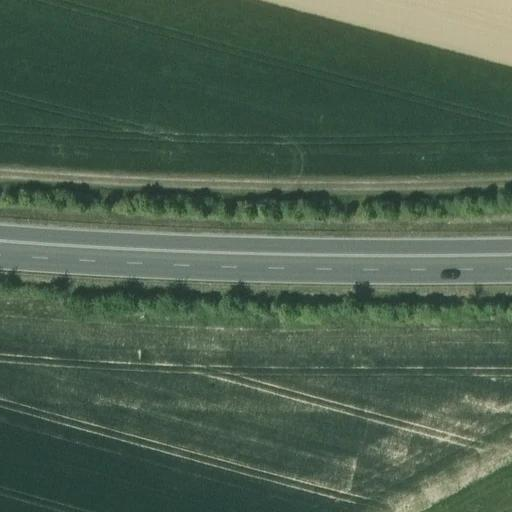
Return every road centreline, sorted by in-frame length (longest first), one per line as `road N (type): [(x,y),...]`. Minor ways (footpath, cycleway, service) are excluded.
road 1 (track): [(0,174),(394,187),(511,180)]
road 2 (trunk): [(0,246),(511,261)]
